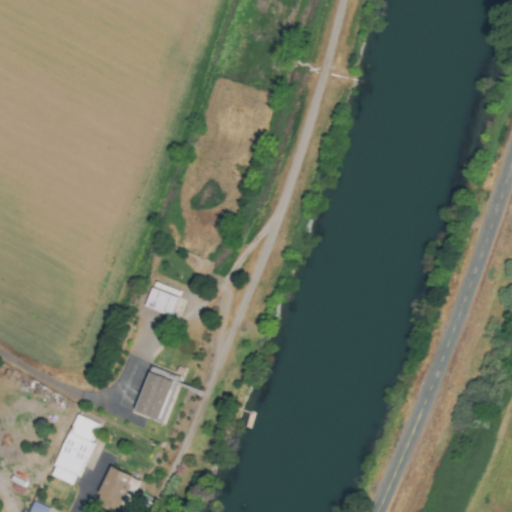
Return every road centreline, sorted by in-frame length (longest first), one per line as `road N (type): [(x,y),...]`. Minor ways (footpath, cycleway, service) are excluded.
road 1 (residential): [(341,0),(272,227),(155,511)]
road 2 (residential): [(377,511),(511,167)]
